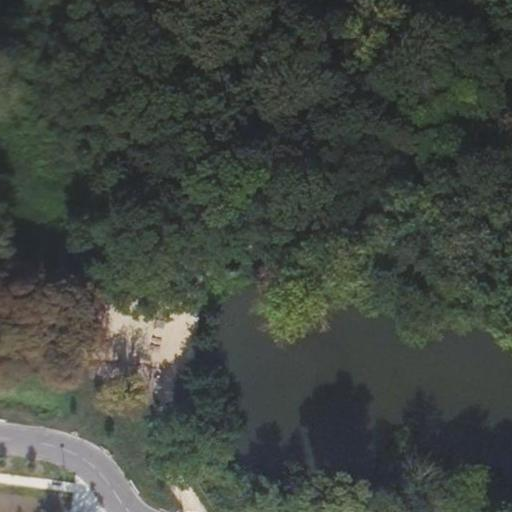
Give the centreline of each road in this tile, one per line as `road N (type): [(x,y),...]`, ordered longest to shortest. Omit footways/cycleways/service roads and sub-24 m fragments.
road 1 (track): [(214,274),(244,55),(262,0)]
road 2 (residential): [(0,429),(57,442),(132,511)]
